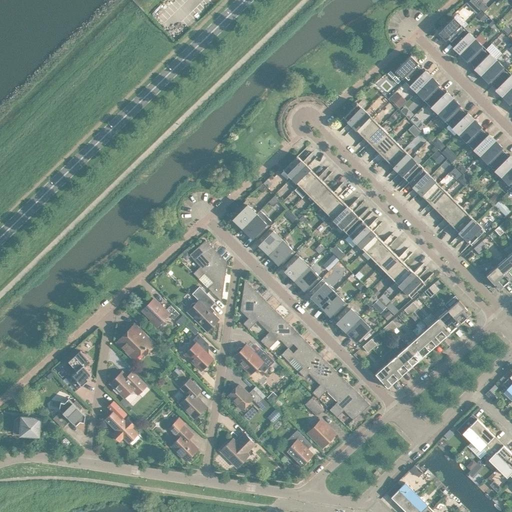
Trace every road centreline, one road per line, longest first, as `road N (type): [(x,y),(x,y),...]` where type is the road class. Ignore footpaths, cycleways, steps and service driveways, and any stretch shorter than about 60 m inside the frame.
road 1 (residential): [(501,306),(307,107),(295,108),(294,120),(490,316)]
road 2 (secondary): [(0,227),(235,0)]
road 3 (residential): [(202,474),(232,258),(240,249)]
road 4 (residential): [(392,404),(240,249)]
road 5 (residential): [(85,457),(105,303)]
road 6 (residential): [(511,130),(402,20)]
road 7 (unclassified): [(490,316),(392,404)]
road 8 (unclassified): [(392,404),(312,472),(305,489)]
